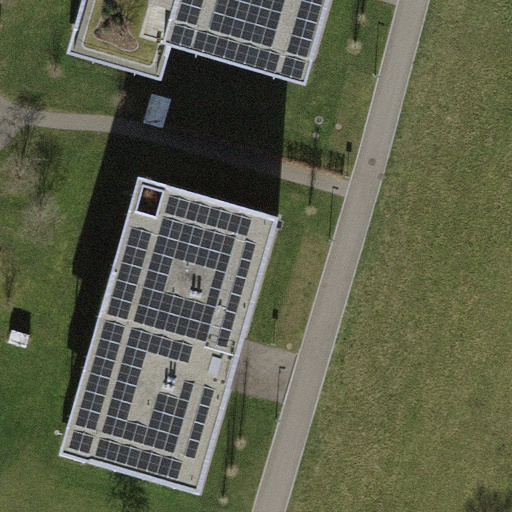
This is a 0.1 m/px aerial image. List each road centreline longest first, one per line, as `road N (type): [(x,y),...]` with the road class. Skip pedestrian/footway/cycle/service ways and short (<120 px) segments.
road 1 (track): [(422,0),(269,511)]
road 2 (unknown): [(99,0),(31,279)]
